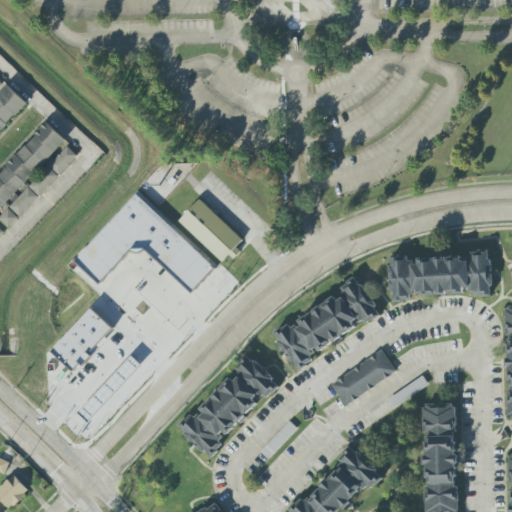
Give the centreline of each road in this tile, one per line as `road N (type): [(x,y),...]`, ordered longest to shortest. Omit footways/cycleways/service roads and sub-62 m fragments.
road 1 (residential): [(511,191),(402,208),(327,237),(249,293),(84,465)]
road 2 (residential): [(178,398),(264,308),(344,251),(411,227),(511,214)]
